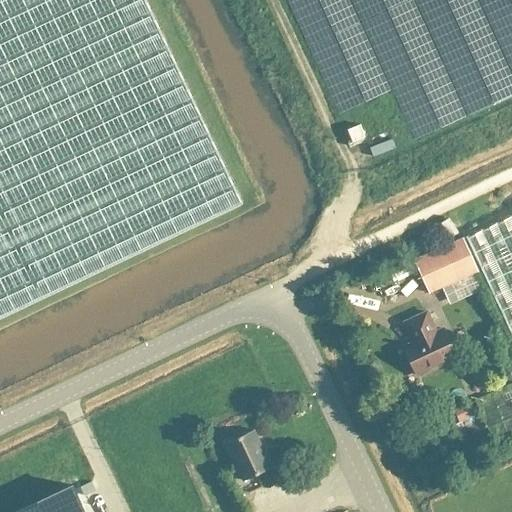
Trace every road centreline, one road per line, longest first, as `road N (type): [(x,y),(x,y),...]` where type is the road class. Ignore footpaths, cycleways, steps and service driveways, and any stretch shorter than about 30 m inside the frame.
road 1 (unclassified): [(0,424),(274,294)]
road 2 (unclassified): [(373,511),(274,294)]
